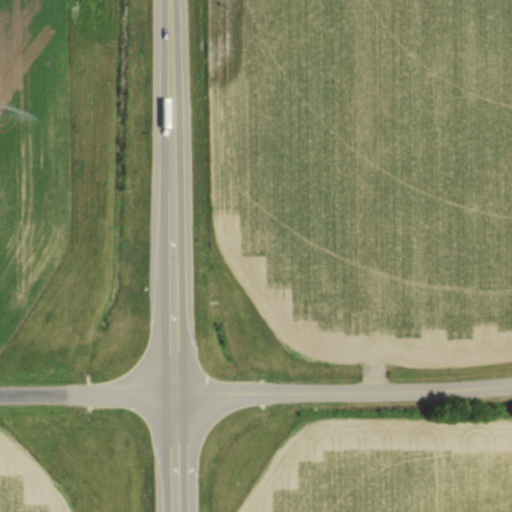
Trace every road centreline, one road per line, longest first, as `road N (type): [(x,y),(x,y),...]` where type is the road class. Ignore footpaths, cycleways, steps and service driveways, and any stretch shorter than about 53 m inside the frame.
road 1 (trunk): [(180,511),(178,0)]
road 2 (tertiary): [(179,393),(385,393)]
road 3 (residential): [(0,396),(179,393)]
road 4 (tertiary): [(385,393),(511,388)]
